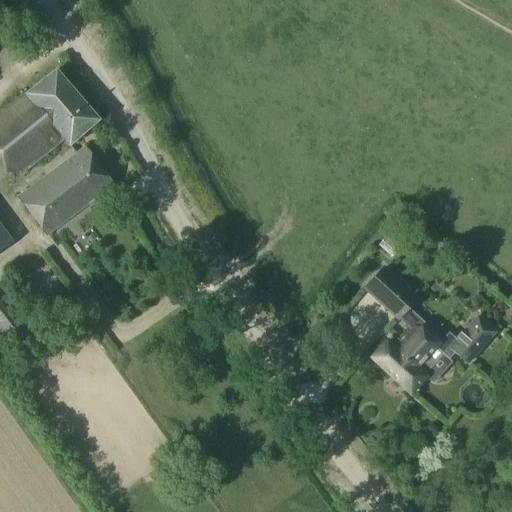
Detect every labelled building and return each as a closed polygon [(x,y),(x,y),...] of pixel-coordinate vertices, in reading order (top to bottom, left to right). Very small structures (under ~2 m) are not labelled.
[(56,71),(28,95),(0,115),(0,166),(6,173),(18,173),(63,137),(70,144),(98,120),(56,71)] [(46,233),(112,185),(85,148),(19,196),(46,233)] [(0,223),(0,251),(13,242),(0,223)] [(384,266),(375,277),(363,290),(399,322),(420,299),(384,266)] [(0,332),(5,339),(20,329),(0,302),(0,332)] [(409,392),(425,376),(429,381),(456,353),(467,363),(488,341),(495,333),(478,316),(455,339),(449,333),(436,347),(411,324),(391,345),(387,341),(372,357),(409,392)]
